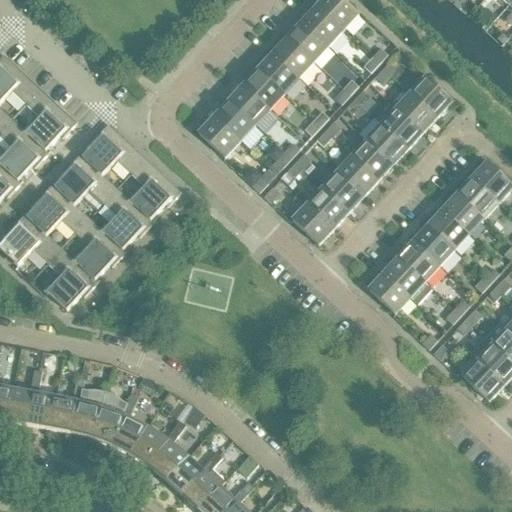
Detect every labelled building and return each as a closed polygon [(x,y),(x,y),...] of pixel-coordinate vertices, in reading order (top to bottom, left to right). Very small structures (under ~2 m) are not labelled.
[(359,17),(340,0),(326,0),(317,9),(344,34),(359,17)] [(344,34),(317,9),(303,25),(329,50),(344,34)] [(329,50),(303,25),(288,41),(314,66),(329,50)] [(314,66),(288,41),(273,57),(300,81),(314,66)] [(380,67),(388,58),(382,52),(373,61),(380,67)] [(300,81),(273,57),(258,73),(285,97),(300,81)] [(40,92),(4,58),(0,62),(0,106),(12,94),(26,108),(40,92)] [(371,76),(380,67),(373,61),(365,70),(371,76)] [(390,77),(399,68),(393,62),(384,71),(390,77)] [(382,86),(390,77),(384,71),(375,80),(382,86)] [(285,97),(258,73),(244,89),(270,113),(285,97)] [(453,104),(427,80),(411,96),(438,121),(453,104)] [(350,99),(359,90),(352,84),(344,93),(350,99)] [(270,113),(244,89),(229,104),(255,129),(270,113)] [(77,126),(40,92),(26,108),(40,121),(27,135),(47,154),(60,139),(63,142),(77,126)] [(342,108),(350,99),(344,93),(335,102),(342,108)] [(361,109),(370,100),(363,94),(355,103),(361,109)] [(438,121),(411,96),(397,112),(423,137),(438,121)] [(352,118),(361,109),(355,103),(346,112),(352,118)] [(255,129),(229,104),(214,120),(241,145),(255,129)] [(0,110),(0,135),(13,122),(0,110)] [(423,137),(397,112),(382,128),(408,152),(423,137)] [(321,131),(329,121),(323,115),(314,125),(321,131)] [(241,145),(214,120),(199,137),(225,161),(241,145)] [(49,156),(47,154),(27,135),(13,122),(0,135),(0,139),(13,151),(0,164),(0,166),(19,184),(32,169),(35,172),(49,156)] [(312,140),(321,131),(314,125),(306,134),(312,140)] [(332,141),(340,131),(334,125),(325,135),(332,141)] [(145,162),(109,128),(94,143),(97,145),(83,160),(103,178),(116,164),(131,177),(145,162)] [(408,152),(382,128),(367,144),(394,168),(408,152)] [(323,150),(332,141),(325,135),(317,144),(323,150)] [(394,168),(367,144),(352,160),(379,184),(394,168)] [(291,162),(300,153),(294,147),(285,156),(291,162)] [(283,171),(291,162),(285,156),(276,165),(283,171)] [(302,172),(311,163),(304,157),(296,166),(302,172)] [(117,191),(103,178),(83,160),(81,158),(67,173),(69,175),(56,190),(75,208),(89,194),(103,207),(117,191)] [(379,184),(352,160),(338,175),(364,200),(379,184)] [(182,196),(145,162),(131,177),(145,190),(132,205),(152,223),(165,209),(168,211),(182,196)] [(511,191),(511,187),(488,165),(472,182),(499,206),(511,191)] [(19,184),(0,166),(0,204),(5,199),(7,201),(22,186),(19,184)] [(294,182),(302,172),(296,166),(287,176),(294,182)] [(364,200),(338,175),(323,191),(350,216),(364,200)] [(260,196),(269,187),(262,181),(253,190),(260,196)] [(499,206),(472,182),(458,198),(484,222),(499,206)] [(90,221),(75,208),(56,190),(53,187),(39,203),(41,205),(28,220),(48,238),(61,224),(75,237),(90,221)] [(152,223),(132,205),(117,191),(103,207),(117,220),(104,235),(124,253),(137,238),(140,241),(154,226),(152,223)] [(271,206),(279,197),(273,191),(264,200),(271,206)] [(350,216),(323,191),(308,207),(335,232),(350,216)] [(484,222),(458,198),(443,213),(469,238),(484,222)] [(335,232),(308,207),(293,224),(319,249),(335,232)] [(469,238),(443,213),(428,229),(455,254),(469,238)] [(62,251),(48,238),(28,220),(25,217),(11,233),(14,235),(0,249),(0,251),(19,269),(33,253),(48,267),(62,251)] [(126,255),(124,253),(104,235),(90,221),(75,237),(90,250),(76,265),(96,283),(110,268),(112,271),(126,255)] [(455,254),(428,229),(414,245),(440,269),(455,254)] [(440,269),(414,245),(399,261),(425,285),(440,269)] [(84,301),(98,285),(96,283),(76,265),(62,251),(48,267),(62,280),(48,296),(67,314),(82,298),(84,301)] [(425,285),(399,261),(384,277),(411,301),(418,308),(433,292),(425,285)] [(491,287),(499,278),(493,272),(484,281),(491,287)] [(411,301),(384,277),(369,293),(395,318),(411,301)] [(482,296),(491,287),(484,281),(476,290),(482,296)] [(502,297),(510,288),(504,282),(495,291),(502,297)] [(493,306),(502,297),(495,291),(487,300),(493,306)] [(461,319),(470,309),(464,303),(455,313),(461,319)] [(453,328),(461,319),(455,313),(446,322),(453,328)] [(472,329),(481,319),(474,313),(466,323),(472,329)] [(464,338),(472,329),(466,323),(457,332),(464,338)] [(511,336),(507,332),(500,325),(485,341),(511,365),(511,336)] [(429,353),(438,344),(432,338),(423,347),(429,353)] [(511,380),(511,365),(485,341),(471,357),(478,364),(505,388),(511,380)] [(440,363),(449,354),(442,348),(434,357),(440,363)] [(505,388),(478,364),(463,381),(489,405),(505,388)] [(40,386),(42,375),(35,373),(32,384),(40,386)] [(83,394),(85,383),(77,381),(75,392),(83,394)] [(50,433),(56,400),(38,396),(40,386),(32,384),(31,395),(34,396),(28,429),(50,433)] [(0,423),(8,425),(14,392),(0,389),(0,423)] [(28,429),(34,396),(31,395),(14,392),(8,425),(28,429)] [(93,442),(106,396),(83,394),(75,392),(73,403),(78,404),(71,437),(80,439),(89,441),(93,442)] [(113,449),(126,419),(122,417),(127,407),(106,396),(93,442),(97,443),(105,446),(113,449)] [(134,411),(138,400),(131,397),(127,407),(134,411)] [(71,437),(78,404),(73,403),(56,400),(50,433),(71,437)] [(132,459),(148,430),(130,420),(134,411),(127,407),(122,417),(126,419),(113,449),(121,453),(128,457),(132,459)] [(179,438),(186,429),(180,424),(173,433),(179,438)] [(150,471),(170,444),(166,442),(148,430),(132,459),(136,461),(143,466),(150,471)] [(167,485),(189,459),(173,446),(179,438),(173,433),(166,442),(170,444),(150,471),(157,476),(160,479),(167,485)] [(223,461),(217,455),(209,464),(215,469),(223,461)] [(205,474),(202,472),(189,459),(167,485),(182,499),(205,474)] [(196,511),(200,511),(221,489),(226,484),(212,472),(215,469),(209,464),(202,472),(205,474),(182,499),(196,511)] [(247,499),(255,490),(249,485),(241,493),(247,499)] [(228,511),(237,504),(234,501),(221,489),(200,511),(228,511)] [(245,511),(240,506),(247,499),(241,493),(234,501),(237,504),(228,511),(245,511)]
